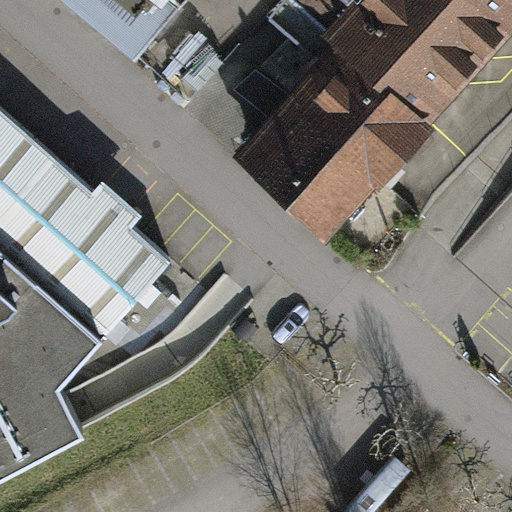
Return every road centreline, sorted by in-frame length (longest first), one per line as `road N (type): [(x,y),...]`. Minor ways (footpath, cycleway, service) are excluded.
road 1 (unknown): [(0,278),(99,364),(141,383),(193,365),(295,253)]
road 2 (unknown): [(413,355),(329,437),(200,511)]
road 3 (unknown): [(369,317),(511,153)]
